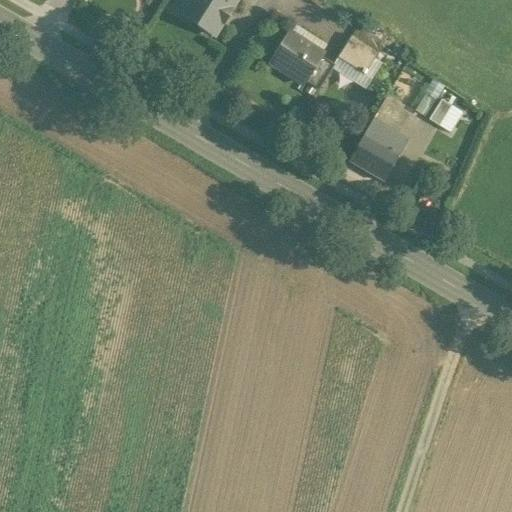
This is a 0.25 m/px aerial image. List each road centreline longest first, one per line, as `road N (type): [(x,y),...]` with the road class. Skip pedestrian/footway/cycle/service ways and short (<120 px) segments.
road 1 (secondary): [(0,23),(511,321)]
road 2 (track): [(406,511),(475,300)]
